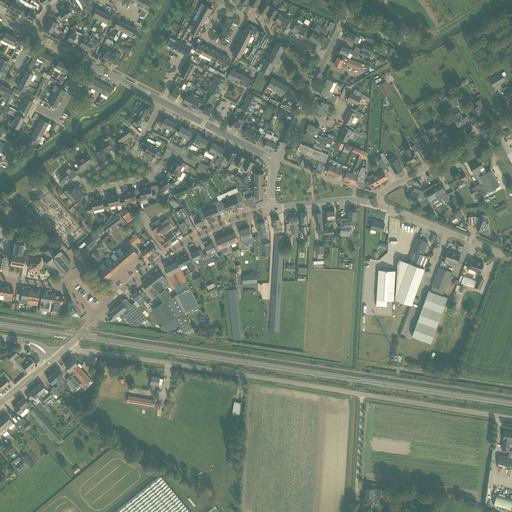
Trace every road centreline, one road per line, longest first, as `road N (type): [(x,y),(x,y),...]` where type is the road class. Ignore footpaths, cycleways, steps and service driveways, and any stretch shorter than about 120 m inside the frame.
road 1 (unclassified): [(511,418),(71,344)]
road 2 (tertiary): [(105,305),(181,243),(271,208)]
road 3 (residential): [(132,155),(157,169),(153,176),(91,191),(84,179),(129,154)]
road 4 (tertiary): [(377,204),(385,189),(511,118)]
road 5 (tertiary): [(511,256),(377,204)]
